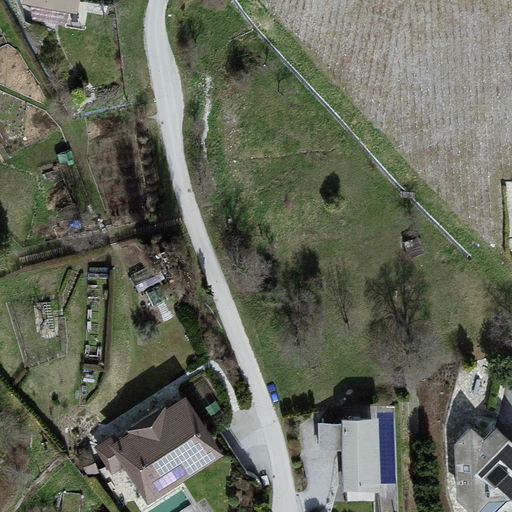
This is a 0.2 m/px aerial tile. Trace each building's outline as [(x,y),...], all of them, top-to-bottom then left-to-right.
[(76,0),(28,0),(28,2),(75,10),(76,0)] [(184,400),(114,447),(149,500),(220,453),(184,400)] [(511,422),(490,408),(437,485),(477,511),(509,511),(511,508),(511,422)] [(0,419),(0,451),(16,433),(0,419)] [(376,422),(344,423),(344,426),(322,427),(322,448),(344,448),(345,489),(378,489),(376,422)]
